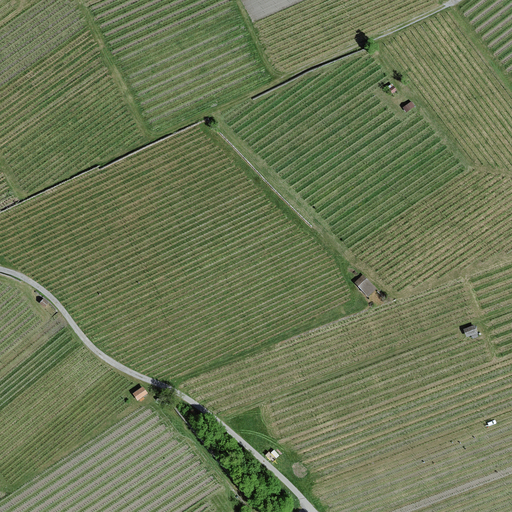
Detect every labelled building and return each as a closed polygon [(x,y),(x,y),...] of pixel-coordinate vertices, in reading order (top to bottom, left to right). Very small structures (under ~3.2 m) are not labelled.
[(411,102),(403,108),(407,113),(415,107),(411,102)] [(365,276),(355,285),(367,298),(377,289),(365,276)] [(43,299),(40,304),(45,308),(48,303),(43,299)] [(476,325),(467,329),(470,338),(480,334),(476,325)] [(148,394),(144,388),(133,395),(138,401),(148,394)]
